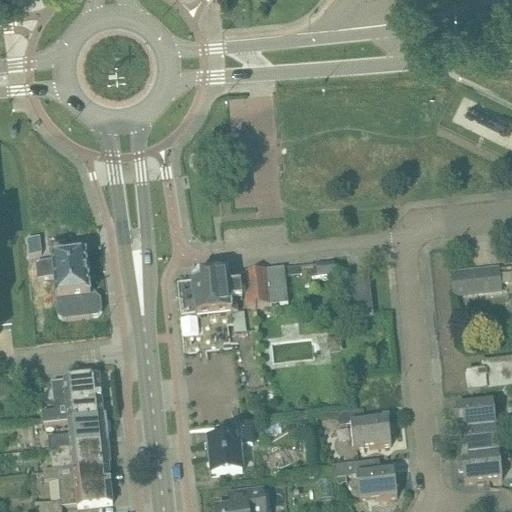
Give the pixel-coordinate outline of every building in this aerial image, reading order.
[(38,239),(26,240),(28,258),(40,256),(38,239)] [(86,257),(36,264),(38,281),(52,279),(54,295),(57,311),(58,318),(63,322),(98,318),(102,313),(101,301),(96,298),(91,298),(86,257)] [(334,264),(317,266),(318,276),(335,275),(334,264)] [(474,271),(450,273),(452,296),(502,290),(499,268),(474,270),(474,271)] [(284,269),(243,274),(248,311),(288,306),(284,269)] [(178,288),(181,321),(238,316),(236,303),(243,302),(242,295),(241,287),(229,288),(228,276),(198,279),(197,278),(192,285),(192,286),(178,288)] [(369,277),(349,280),(353,320),(373,318),(369,277)] [(511,389),(511,361),(481,366),(482,374),(466,376),(468,395),(511,389)] [(67,423),(103,418),(99,379),(64,383),(66,404),(54,405),(55,413),(43,415),(44,426),(67,424),(67,423)] [(511,427),(511,417),(496,419),(494,404),(456,408),(457,421),(459,421),(461,434),(459,434),(459,435),(497,431),(497,429),(511,427)] [(391,448),(388,421),(365,423),(363,412),(338,414),(340,428),(351,427),(354,452),(391,448)] [(48,439),(50,455),(59,454),(59,449),(108,443),(105,418),(103,418),(67,423),(67,424),(69,437),(48,439)] [(300,433),(312,432),(311,420),(299,420),(300,433)] [(209,444),(212,477),(241,474),(238,449),(253,447),(250,425),(224,429),(225,442),(209,444)] [(459,435),(462,460),(500,455),(497,431),(459,435)] [(110,465),(108,443),(59,449),(59,454),(50,455),(52,471),(110,465)] [(500,455),(462,460),(457,460),(459,474),(463,473),(465,486),(502,481),(501,464),(510,463),(509,454),(500,456),(500,455)] [(369,463),(329,467),(339,488),(347,484),(347,480),(357,479),(360,504),(397,499),(394,472),(370,475),(369,463)] [(36,507),(36,511),(61,511),(61,509),(76,507),(77,509),(113,506),(108,466),(110,466),(110,465),(52,471),(52,472),(43,473),(45,484),(59,482),(61,505),(36,507)] [(264,511),(262,492),(230,496),(231,510),(216,511),(215,511),(264,511)]
